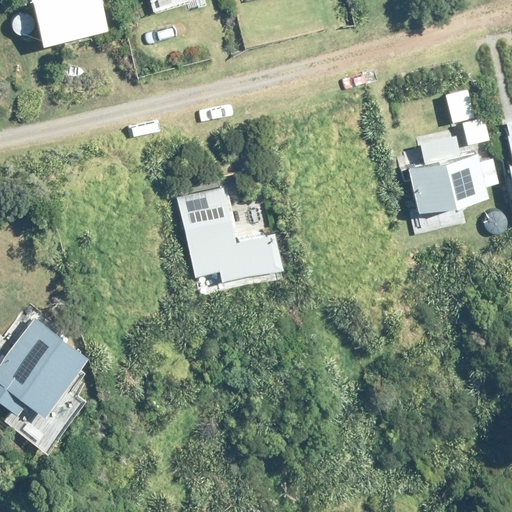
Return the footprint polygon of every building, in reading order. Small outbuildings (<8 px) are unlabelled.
[(96,0),(27,0),(38,42),(103,26),(96,0)] [(144,0),(149,14),(195,0),(144,0)] [(511,94),(489,100),(511,198),(511,94)] [(467,125),(390,142),(412,237),(469,224),(464,205),(485,200),(467,125)] [(228,183),(175,195),(199,306),(289,286),(272,209),(235,217),(228,183)] [(111,373),(38,310),(0,353),(0,413),(43,450),(111,373)]
